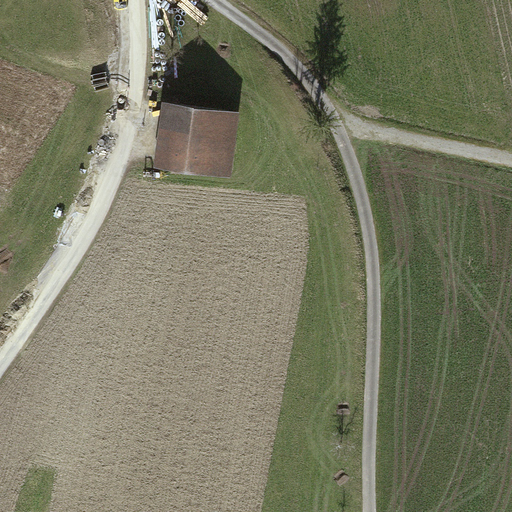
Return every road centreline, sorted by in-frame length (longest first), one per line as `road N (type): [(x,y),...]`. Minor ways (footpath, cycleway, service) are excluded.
road 1 (track): [(215,0),(298,66),(332,111),(364,200),(375,300),(371,511)]
road 2 (residential): [(0,357),(79,241),(112,173),(134,66),(130,0)]
